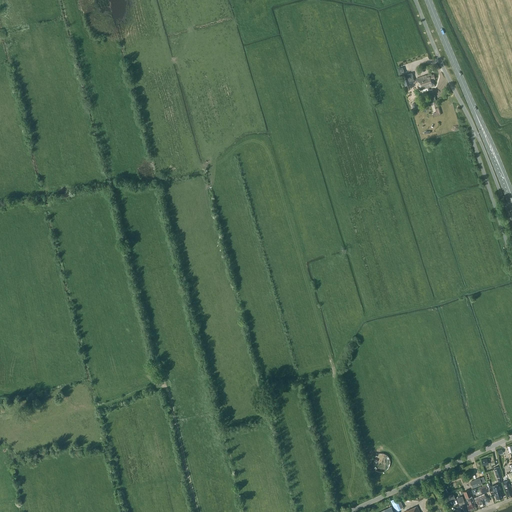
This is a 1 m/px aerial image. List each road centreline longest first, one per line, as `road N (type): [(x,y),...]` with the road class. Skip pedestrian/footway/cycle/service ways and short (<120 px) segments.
road 1 (unclassified): [(350,511),(511,437)]
road 2 (unclassified): [(511,259),(475,131)]
road 3 (primary): [(477,117),(428,0)]
